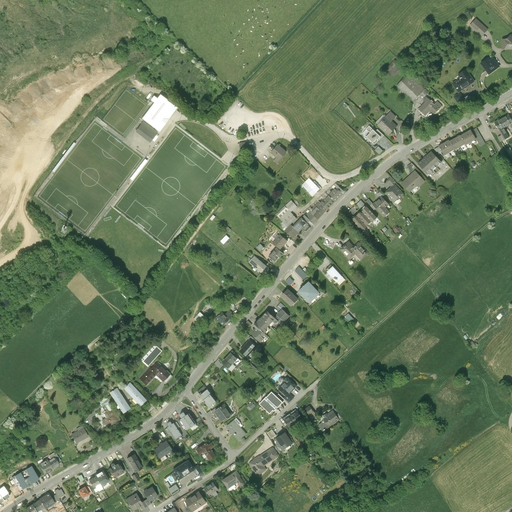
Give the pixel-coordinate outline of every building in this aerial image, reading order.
[(488,30),(476,19),(470,26),(482,36),(488,30)] [(507,41),(503,41),(503,51),(511,50),(511,36),(507,41)] [(487,60),(481,65),(489,76),(499,68),(493,60),(490,62),(487,60)] [(400,70),(393,61),(384,69),(392,77),(400,70)] [(475,83),(466,70),(458,75),(461,79),(452,85),(458,94),(460,93),(475,83)] [(425,92),(407,75),(398,85),(416,101),(425,92)] [(465,101),(460,93),(458,94),(454,97),(459,105),(465,101)] [(156,103),(144,119),(159,130),(175,108),(160,96),(157,100),(154,97),(152,100),(156,103)] [(429,99),(419,109),(424,114),(430,107),(435,112),(441,106),(437,102),(434,105),(429,99)] [(511,119),(509,114),(501,119),(506,127),(510,125),(511,129),(511,128),(511,119)] [(392,123),(385,117),(383,115),(376,123),(388,135),(394,129),(397,127),(393,122),(392,123)] [(506,127),(501,119),(492,124),(496,131),(498,130),(501,135),(498,137),(501,143),(509,138),(503,129),(506,127)] [(158,133),(143,122),(135,132),(150,143),(158,133)] [(381,137),(369,126),(366,129),(368,131),(365,135),(375,145),(378,140),(381,137)] [(476,128),(471,131),(476,139),(480,146),(485,144),(476,128)] [(471,130),(466,133),(471,142),(476,139),(471,131),(471,130)] [(466,133),(461,136),(465,144),(466,145),(471,142),(466,133)] [(460,135),(455,138),(460,147),(465,144),(461,136),(460,135)] [(455,138),(450,141),(454,149),(455,150),(460,147),(455,138)] [(450,141),(449,140),(444,143),(449,152),(454,149),(450,141)] [(449,152),(444,143),(439,146),(444,155),(449,152)] [(287,153),(278,145),(270,154),(276,159),(274,161),(277,165),(287,153)] [(441,162),(431,152),(418,164),(428,174),(441,162)] [(408,167),(412,171),(416,168),(416,167),(413,163),(412,163),(408,167)] [(424,181),(416,172),(403,183),(409,191),(416,185),(418,187),(424,181)] [(385,182),(391,188),(394,185),(396,182),(390,176),(385,182)] [(302,186),(313,196),(320,189),(309,179),(302,186)] [(391,188),(386,193),(393,201),(397,197),(398,198),(402,194),(394,185),(391,188)] [(336,188),(328,196),(335,203),(343,194),(336,188)] [(381,192),(378,194),(381,198),(381,197),(385,201),(387,199),(381,192)] [(326,194),(319,202),(327,210),(335,203),(328,196),(326,194)] [(374,204),(373,204),(376,208),(384,216),(388,212),(385,208),(389,204),(385,201),(381,197),(381,198),(374,204)] [(292,212),(298,207),(291,199),(276,214),(283,221),(281,223),(283,224),(282,226),(286,230),(292,224),(298,218),(292,212)] [(373,204),(374,204),(369,199),(366,202),(374,210),(376,208),(373,204)] [(319,202),(309,212),(317,220),(327,210),(319,202)] [(372,212),(367,206),(363,209),(364,210),(362,211),(363,212),(367,216),(372,212)] [(353,207),(347,213),(351,217),(357,211),(353,207)] [(309,212),(308,211),(294,225),(300,231),(306,225),(309,222),(312,225),(317,220),(309,212)] [(367,216),(363,212),(362,214),(360,212),(357,215),(357,216),(362,221),(367,226),(372,221),(367,216)] [(377,217),(372,212),(367,216),(372,221),(374,219),(375,219),(377,217)] [(362,221),(357,216),(356,218),(355,217),(353,219),(352,219),(357,225),(362,221)] [(362,221),(357,225),(362,230),(367,226),(362,221)] [(300,231),(294,225),(292,224),(286,230),(294,238),(300,231)] [(310,228),(306,225),(300,231),(302,234),(305,231),(306,232),(310,228)] [(220,241),(224,244),(229,237),(226,234),(220,241)] [(274,242),(281,249),(286,243),(288,241),(281,235),(274,242)] [(354,248),(349,243),(341,250),(344,254),(345,253),(350,258),(353,255),(355,253),(358,256),(361,254),(363,257),(367,254),(361,248),(362,247),(359,243),(354,248)] [(269,256),(275,261),(283,253),(277,247),(269,256)] [(261,273),(267,265),(255,255),(249,263),(261,273)] [(300,267),(297,270),(304,278),(307,274),(300,267)] [(342,277),(333,267),(328,272),(336,281),(342,277)] [(261,282),(265,277),(263,275),(261,273),(257,278),(261,282)] [(320,294),(309,282),(299,292),(298,292),(309,304),(320,294)] [(299,298),(289,289),(283,295),(281,296),(292,306),(299,298)] [(205,310),(209,314),(216,307),(209,301),(205,306),(207,308),(205,310)] [(283,309),(285,307),(280,303),(276,308),(279,311),(282,308),(283,309)] [(283,309),(282,308),(279,311),(276,314),(278,315),(281,319),(284,322),(290,316),(283,309)] [(276,317),(268,310),(261,317),(269,324),(272,321),(276,317)] [(214,319),(223,326),(229,319),(220,312),(214,319)] [(269,324),(261,317),(253,325),(256,327),(251,332),(261,342),(266,337),(266,335),(264,334),(267,331),(267,329),(266,328),(269,324)] [(250,339),(240,351),(246,355),(251,350),(256,345),(250,339)] [(142,361),(147,366),(161,352),(156,347),(142,361)] [(237,359),(231,353),(222,363),(224,365),(228,368),(234,362),(237,365),(240,361),(237,358),(237,359)] [(222,363),(218,359),(214,364),(220,370),(224,365),(222,363)] [(169,374),(157,362),(151,368),(149,367),(139,378),(146,385),(153,377),(150,374),(153,371),(162,381),(169,374)] [(169,374),(162,381),(165,383),(172,376),(169,374)] [(285,382),(279,389),(286,395),(287,397),(290,393),(297,386),(288,378),(286,378),(285,380),(285,382)] [(138,391),(130,382),(124,388),(132,397),(138,391)] [(198,391),(201,394),(207,389),(204,386),(198,391)] [(116,387),(110,392),(116,402),(123,397),(116,387)] [(201,394),(200,395),(209,406),(216,401),(210,393),(211,393),(208,389),(207,389),(201,394)] [(146,400),(138,391),(132,397),(140,405),(146,400)] [(276,396),(271,391),(259,404),(271,414),(273,412),(272,411),(273,410),(274,411),(275,410),(276,410),(276,409),(276,408),(275,408),(277,407),(278,408),(285,400),(278,394),(276,396)] [(294,398),(290,393),(287,397),(286,395),(284,398),(289,403),(294,398)] [(130,407),(123,397),(116,402),(123,412),(130,407)] [(119,419),(108,402),(102,407),(104,410),(103,412),(102,413),(105,418),(102,420),(106,427),(119,419)] [(225,404),(215,411),(222,421),(232,414),(225,404)] [(316,414),(309,406),(305,409),(312,418),(316,414)] [(324,415),(323,415),(323,416),(323,417),(323,418),(323,419),(324,420),(321,424),(320,424),(319,425),(319,426),(321,428),(323,431),(329,427),(339,420),(333,411),(327,414),(327,413),(324,415)] [(297,412),(291,416),(296,423),(298,426),(304,422),(297,412)] [(189,413),(178,420),(185,431),(196,424),(189,413)] [(296,423),(291,416),(285,420),(288,424),(290,427),(296,423)] [(241,423),(236,418),(226,426),(238,440),(246,434),(239,425),(241,423)] [(177,429),(174,424),(172,425),(170,422),(167,425),(169,427),(167,428),(168,429),(172,434),(176,440),(182,435),(177,429)] [(89,436),(83,425),(76,429),(77,431),(71,435),(76,443),(89,436)] [(276,436),(272,429),(267,432),(271,439),(276,436)] [(292,443),(285,433),(276,439),(279,442),(278,443),(280,446),(281,446),(283,448),(292,443)] [(167,441),(154,450),(160,458),(165,455),(172,450),(167,441)] [(207,442),(197,449),(200,454),(204,452),(209,459),(216,455),(211,448),(214,446),(212,442),(209,444),(207,442)] [(272,448),(250,462),(250,463),(250,465),(257,474),(258,475),(259,475),(265,471),(265,470),(265,469),(264,468),(264,466),(264,465),(277,457),(278,456),(278,455),(274,448),(273,448),(272,448)] [(54,453),(49,456),(51,460),(48,461),(53,468),(59,464),(58,462),(61,461),(57,454),(55,455),(54,453)] [(142,468),(134,454),(127,458),(135,472),(142,468)] [(48,461),(47,460),(39,465),(44,474),(53,468),(48,461)] [(193,468),(188,460),(173,470),(179,480),(193,471),(195,470),(193,468)] [(119,463),(115,465),(114,464),(113,463),(112,463),(112,464),(111,464),(111,465),(111,466),(112,467),(108,469),(112,475),(113,474),(115,477),(124,472),(119,463)] [(198,464),(193,468),(195,470),(193,471),(197,476),(199,475),(201,476),(205,474),(198,464)] [(31,466),(12,478),(19,491),(28,486),(29,487),(32,485),(32,484),(39,479),(31,466)] [(110,480),(104,470),(95,476),(96,477),(100,484),(101,486),(110,480)] [(241,477),(237,471),(222,480),(228,489),(237,483),(240,487),(245,484),(240,477),(241,477)] [(96,477),(89,481),(94,489),(95,488),(94,487),(100,484),(96,477)] [(5,486),(3,483),(0,485),(0,494),(4,501),(10,497),(8,493),(9,493),(4,486),(5,486)] [(214,483),(205,488),(209,495),(218,490),(214,483)] [(179,490),(176,485),(169,490),(172,495),(179,490)] [(89,494),(85,487),(79,491),(83,498),(89,494)] [(152,487),(144,492),(148,499),(149,501),(157,496),(152,487)] [(55,492),(56,495),(59,499),(65,496),(61,489),(59,491),(58,490),(55,492)] [(199,492),(186,501),(189,507),(192,511),(206,503),(199,492)] [(142,503),(136,493),(126,499),(133,511),(141,506),(140,504),(142,503)] [(49,494),(40,500),(43,504),(42,504),(44,507),(44,508),(46,509),(55,503),(52,498),(49,494)] [(56,495),(52,498),(55,503),(60,500),(59,499),(56,495)] [(43,504),(40,500),(37,503),(41,510),(42,511),(46,511),(47,511),(46,509),(44,508),(44,507),(42,504),(43,504)] [(148,506),(144,501),(142,503),(140,504),(141,506),(143,509),(148,506)] [(41,510),(37,503),(33,505),(37,511),(41,510)]
